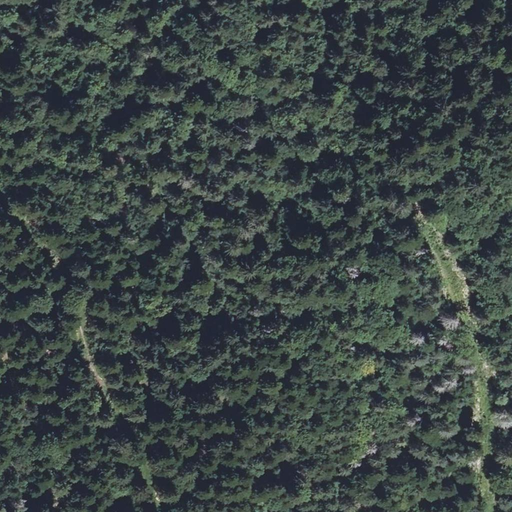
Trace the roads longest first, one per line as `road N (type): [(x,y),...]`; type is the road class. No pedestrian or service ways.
road 1 (track): [(155,511),(47,266),(0,211)]
road 2 (track): [(489,511),(475,329),(416,218)]
road 3 (track): [(43,511),(92,374)]
